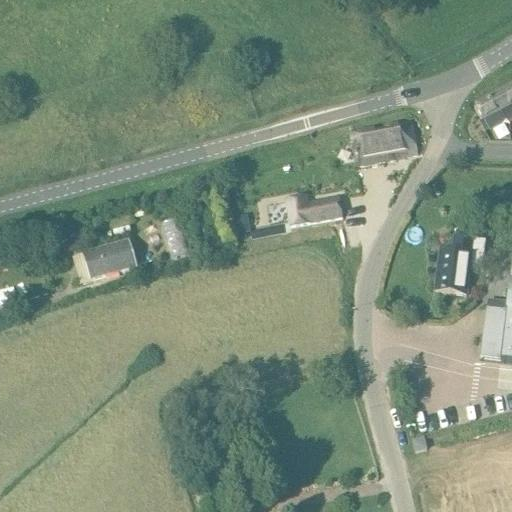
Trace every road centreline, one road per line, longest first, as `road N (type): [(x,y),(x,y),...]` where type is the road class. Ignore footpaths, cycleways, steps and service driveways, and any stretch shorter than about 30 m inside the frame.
road 1 (tertiary): [(0,208),(442,84)]
road 2 (unclassified): [(403,511),(367,373),(367,286),(433,150)]
